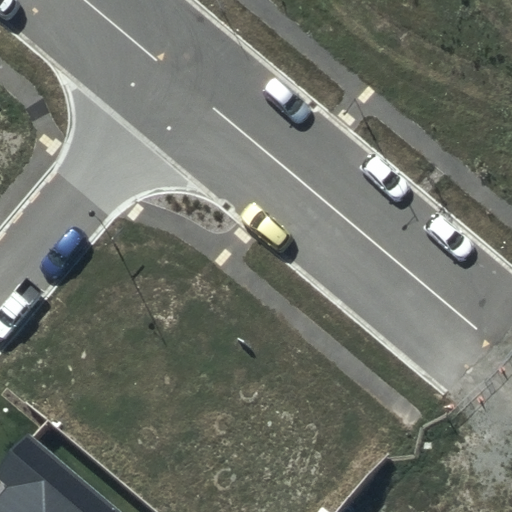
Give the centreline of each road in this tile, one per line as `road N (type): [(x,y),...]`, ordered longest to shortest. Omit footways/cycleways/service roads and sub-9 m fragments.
road 1 (residential): [(179,77),(511,355)]
road 2 (residential): [(0,290),(179,77)]
